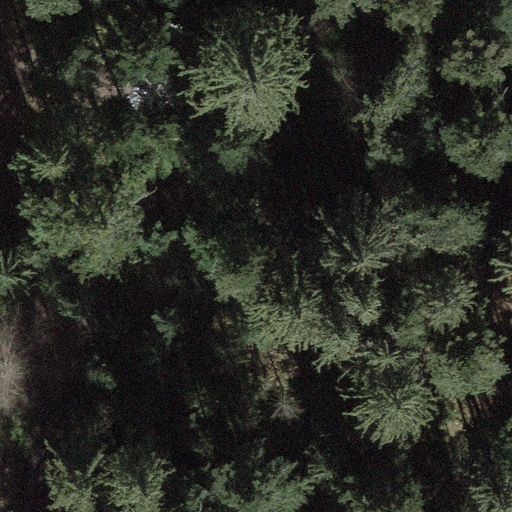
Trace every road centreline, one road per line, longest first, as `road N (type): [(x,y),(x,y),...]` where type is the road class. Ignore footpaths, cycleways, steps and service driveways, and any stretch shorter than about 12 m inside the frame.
road 1 (track): [(0,268),(114,165),(331,0)]
road 2 (track): [(7,0),(0,238)]
